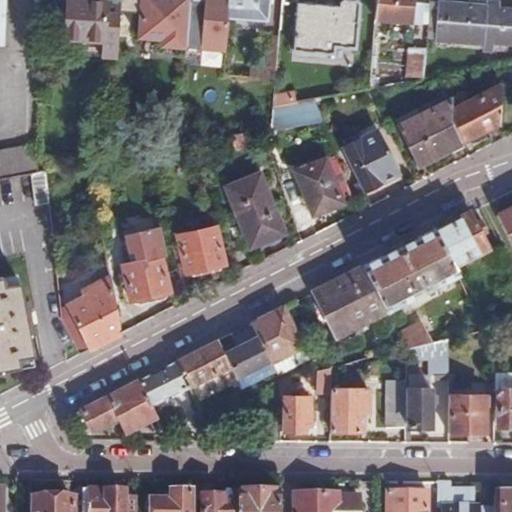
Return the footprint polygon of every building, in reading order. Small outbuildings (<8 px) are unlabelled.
[(185,50),(189,2),(189,0),(119,0),(119,7),(119,15),(140,15),(139,41),(162,42),(162,49),(185,50)] [(228,20),(229,0),(205,0),(205,3),(189,2),(185,50),(184,58),(201,59),(202,52),(226,53),(228,20)] [(265,0),(229,0),(228,20),(233,20),(255,21),(264,22),(265,0)] [(410,0),(375,0),(374,22),(409,24),(410,0)] [(82,61),(102,62),(105,7),(105,3),(67,1),(66,16),(56,17),(55,42),(83,43),(82,61)] [(338,9),(296,6),(292,54),(332,56),(333,49),(354,50),(357,6),(354,3),(342,2),(338,5),(338,9)] [(468,8),(429,5),(427,40),(483,44),(483,52),(491,53),(492,44),(511,45),(511,10),(496,9),(496,4),(469,2),(468,8)] [(118,63),(119,15),(119,7),(105,7),(102,62),(118,63)] [(406,82),(424,79),(426,51),(408,50),(406,82)] [(274,104),(275,79),(252,78),(248,130),(253,129),(272,124),(274,104)] [(369,78),(369,88),(376,87),(377,79),(369,78)] [(451,121),(462,142),(498,123),(502,85),(452,110),(451,121)] [(317,108),(313,98),(287,102),(289,114),(317,108)] [(452,110),(453,99),(398,126),(418,164),(462,142),(451,121),(452,110)] [(287,102),(274,104),(272,124),(279,123),(279,116),(289,114),(287,102)] [(253,129),(248,130),(221,136),(224,148),(256,141),(253,129)] [(343,148),(364,191),(399,172),(377,131),(343,148)] [(0,180),(30,174),(45,172),(45,148),(0,156),(0,180)] [(294,171),(312,215),(342,203),(323,160),(294,171)] [(49,205),(45,172),(30,174),(37,207),(49,205)] [(225,189),(249,247),(281,233),(258,175),(225,189)] [(511,206),(499,213),(511,238),(511,206)] [(469,211),(436,228),(455,264),(488,247),(469,211)] [(121,264),(129,301),(168,293),(160,256),(165,255),(159,227),(124,235),(130,263),(121,264)] [(175,238),(184,274),(223,264),(216,228),(175,238)] [(436,228),(362,267),(384,310),(459,271),(455,264),(436,228)] [(80,354),(120,334),(105,263),(88,271),(93,283),(81,289),(83,296),(60,308),(62,319),(80,354)] [(384,310),(362,267),(314,292),(337,335),(341,334),(343,337),(352,332),(351,328),(384,310)] [(2,277),(0,277),(0,371),(18,368),(16,357),(33,354),(20,283),(4,286),(2,277)] [(258,336),(270,358),(271,360),(304,343),(284,307),(252,324),(258,336)] [(397,336),(404,350),(434,343),(423,324),(397,336)] [(218,341),(177,362),(190,388),(230,367),(235,376),(270,358),(258,336),(225,352),(218,341)] [(448,375),(448,340),(436,343),(436,376),(448,375)] [(239,383),(274,366),(271,360),(270,358),(235,376),(239,383)] [(177,362),(140,381),(153,407),(190,388),(177,362)] [(330,390),(330,367),(316,371),(317,393),(330,392),(330,390)] [(386,429),(404,429),(404,376),(386,377),(386,429)] [(290,377),(280,379),(280,393),(290,392),(290,377)] [(153,407),(140,381),(82,410),(93,431),(121,417),(129,431),(158,416),(153,407)] [(511,389),(498,390),(498,434),(511,433),(511,389)] [(367,391),(330,390),(330,392),(331,433),(361,432),(361,413),(367,412),(367,391)] [(408,392),(408,429),(430,429),(430,392),(408,392)] [(493,409),(494,396),(448,396),(448,435),(485,434),(485,430),(486,408),(493,409)] [(284,399),(284,432),(303,432),(302,430),(310,429),(308,399),(284,399)] [(493,430),(493,409),(486,408),(485,430),(493,430)] [(266,442),(280,442),(280,432),(266,433),(266,442)] [(451,483),(437,483),(437,508),(444,509),(443,511),(493,511),(493,509),(475,508),(475,493),(452,491),(451,483)] [(125,511),(126,491),(87,491),(87,503),(86,511),(125,511)] [(151,502),(150,511),(190,511),(191,492),(171,491),(170,502),(151,502)] [(279,511),(280,491),(237,492),(237,497),(236,511),(279,511)] [(511,511),(511,493),(509,493),(508,499),(493,500),(493,509),(493,511),(511,511)] [(294,494),(293,511),(358,511),(358,498),(337,497),(337,494),(294,494)] [(388,494),(388,511),(428,511),(428,495),(388,494)] [(236,511),(237,497),(203,499),(203,511),(236,511)] [(86,511),(87,503),(73,503),(34,501),(33,511),(86,511)]
